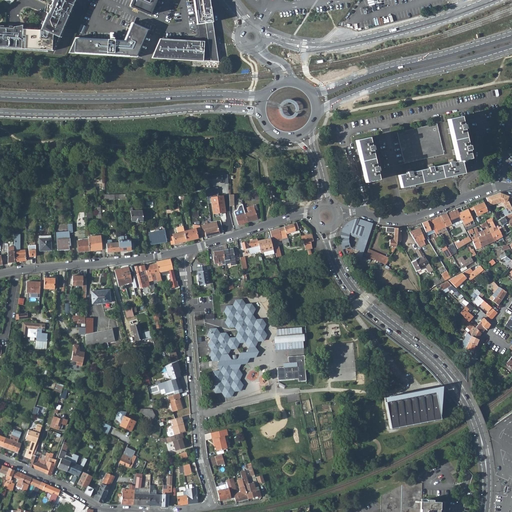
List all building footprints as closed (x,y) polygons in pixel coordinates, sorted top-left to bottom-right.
[(4,12),(11,4),(13,2),(10,0),(5,0),(0,5),(0,15),(1,15),(4,12)] [(0,48),(52,52),(74,0),(53,0),(51,6),(47,4),(46,14),(47,14),(40,31),(22,30),(22,27),(18,27),(13,28),(13,29),(0,28),(0,48)] [(133,0),(131,7),(151,16),(157,0),(133,0)] [(193,0),(196,21),(197,24),(198,24),(200,35),(199,43),(159,40),(155,49),(155,58),(201,61),(202,61),(204,60),(205,60),(207,59),(208,58),(210,57),(211,55),(212,53),(213,52),(214,50),(214,48),(214,46),(211,22),(212,22),(209,0),(193,0)] [(74,38),(74,54),(136,58),(148,31),(131,23),(125,37),(123,42),(74,38)] [(461,125),(459,116),(447,119),(456,162),(452,163),(452,161),(447,162),(448,164),(431,167),(431,166),(426,167),(426,168),(410,172),(410,170),(405,171),(406,173),(397,175),(400,188),(464,174),(462,167),(472,165),(470,159),(469,159),(467,151),(468,150),(467,146),(466,146),(462,129),(464,129),(463,125),(461,125)] [(443,154),(436,123),(397,132),(403,163),(443,154)] [(369,146),(367,137),(355,140),(364,182),(377,179),(375,171),(376,171),(376,166),(374,167),(370,150),(372,150),(371,145),(369,146)] [(208,189),(209,197),(219,195),(217,187),(208,189)] [(260,199),(259,191),(249,193),(251,201),(260,199)] [(490,206),(500,202),(501,203),(508,200),(509,196),(500,193),(486,198),(489,204),(490,206)] [(225,212),(223,197),(211,198),(213,214),(225,212)] [(503,203),(502,204),(505,209),(506,208),(507,210),(508,211),(510,210),(511,209),(509,201),(507,202),(503,203)] [(484,203),(473,208),(477,216),(487,211),(485,206),(484,203)] [(238,225),(248,222),(245,214),(244,211),(243,208),(242,206),(242,204),(239,205),(237,210),(234,212),(238,225)] [(248,222),(258,219),(255,211),(258,210),(256,205),(247,208),(248,212),(251,211),(251,212),(245,214),(248,222)] [(462,222),(464,224),(468,222),(473,220),(468,210),(464,212),(464,211),(463,212),(461,207),(457,209),(457,210),(461,220),(462,222)] [(143,220),(142,210),(131,211),(130,211),(132,221),(143,220)] [(448,214),(452,223),(454,226),(462,222),(461,220),(457,210),(448,214)] [(445,226),(452,223),(448,214),(447,213),(440,216),(445,226)] [(440,216),(436,218),(442,229),(443,231),(447,229),(445,226),(440,216)] [(431,221),(437,231),(442,229),(436,218),(431,221)] [(364,251),(373,224),(358,219),(357,222),(354,221),(347,225),(344,229),(343,232),(342,232),(341,237),(342,244),(344,249),(350,247),(350,246),(349,242),(349,239),(349,235),(350,232),(360,236),(360,238),(356,249),(364,251)] [(426,233),(433,229),(434,232),(435,233),(437,232),(438,234),(438,233),(437,231),(431,221),(430,220),(422,223),(426,233)] [(203,226),(206,237),(219,234),(216,223),(203,226)] [(299,229),(297,223),(280,228),(278,229),(281,237),(284,236),(283,234),(299,229)] [(184,232),(186,241),(198,239),(197,235),(201,233),(199,226),(193,225),(195,229),(184,232)] [(183,227),(176,228),(177,233),(175,234),(173,234),(173,236),(175,244),(186,241),(184,232),(183,227)] [(386,227),(386,232),(394,232),(394,240),(390,240),(390,246),(397,247),(400,241),(401,228),(386,227)] [(488,244),(482,231),(481,228),(477,230),(476,227),(473,228),(476,235),(481,247),(488,244)] [(498,239),(494,231),(493,229),(494,228),(493,227),(489,229),(494,241),(498,239)] [(499,229),(502,237),(507,234),(504,227),(499,229)] [(419,228),(410,232),(419,247),(424,244),(422,240),(424,239),(419,228)] [(281,237),(278,229),(270,231),(274,250),(276,257),(280,256),(279,249),(277,242),(282,241),(283,243),(289,242),(288,238),(282,240),(281,237)] [(484,230),(482,231),(488,244),(494,241),(489,229),(485,230),(484,230)] [(499,229),(494,231),(498,239),(502,237),(499,229)] [(166,242),(164,230),(148,233),(151,245),(166,242)] [(70,245),(69,238),(69,232),(68,232),(56,232),(57,249),(68,249),(68,245),(70,245)] [(311,242),(314,241),(312,234),(308,235),(309,236),(306,237),(307,243),(311,242)] [(449,245),(442,234),(439,235),(440,235),(445,244),(447,247),(449,245)] [(88,239),(89,251),(102,250),(100,235),(88,236),(88,239)] [(475,249),(481,247),(476,235),(474,236),(475,240),(472,241),(473,243),(475,249)] [(123,236),(118,236),(119,243),(120,251),(131,250),(130,240),(127,240),(127,236),(123,236)] [(456,247),(457,249),(465,244),(471,241),(469,236),(455,243),(456,247)] [(50,238),(38,239),(39,251),(51,250),(50,238)] [(258,241),(257,239),(256,239),(258,245),(259,245),(260,253),(273,249),(270,238),(258,241)] [(77,240),(78,252),(89,251),(88,239),(77,240)] [(259,251),(258,245),(256,239),(241,243),(242,250),(248,248),(250,254),(259,251)] [(7,252),(7,263),(15,262),(13,251),(8,251),(8,247),(12,246),(12,243),(3,243),(3,252),(7,252)] [(108,243),(106,244),(107,253),(120,251),(119,243),(113,243),(108,243)] [(453,243),(450,245),(447,247),(448,248),(450,252),(455,249),(454,248),(456,248),(453,243)] [(227,249),(226,244),(222,245),(225,263),(230,262),(231,265),(237,264),(234,248),(227,249)] [(219,251),(213,252),(214,258),(213,258),(214,264),(218,263),(218,266),(223,265),(222,264),(225,263),(222,245),(218,246),(219,251)] [(19,246),(19,250),(13,251),(15,262),(26,261),(24,246),(19,246)] [(411,262),(416,272),(425,267),(429,265),(420,249),(416,251),(420,258),(411,262)] [(372,259),(379,261),(385,264),(390,258),(373,251),(370,258),(372,259)] [(459,261),(463,268),(466,266),(473,262),(471,257),(464,261),(463,259),(459,261)] [(170,259),(156,261),(156,263),(160,276),(169,274),(172,288),(177,287),(176,285),(176,283),(175,281),(174,276),(170,259)] [(144,267),(148,279),(154,277),(155,282),(161,280),(160,276),(156,263),(144,267)] [(138,281),(136,274),(134,268),(134,266),(128,267),(132,281),(134,281),(135,282),(138,281)] [(148,281),(148,279),(144,267),(144,266),(139,267),(139,266),(134,268),(136,274),(138,281),(138,283),(139,288),(150,286),(148,281)] [(210,266),(197,268),(198,272),(197,272),(198,281),(197,281),(198,286),(209,284),(206,271),(210,270),(210,266)] [(465,275),(470,281),(484,270),(480,266),(473,272),(472,270),(465,275)] [(132,281),(128,267),(120,268),(125,284),(132,282),(132,281)] [(114,270),(118,286),(125,284),(120,268),(114,270)] [(495,283),(494,282),(485,271),(484,270),(481,272),(493,286),(495,283)] [(462,273),(449,280),(456,288),(466,278),(462,273)] [(439,280),(440,283),(450,277),(449,275),(439,280)] [(72,276),(71,285),(82,286),(82,288),(80,288),(80,297),(86,297),(86,289),(86,279),(83,279),(83,277),(72,276)] [(54,278),(44,278),(44,282),(44,289),(54,289),(54,278)] [(26,292),(40,293),(40,282),(27,281),(26,292)] [(439,291),(442,289),(442,291),(447,288),(449,291),(451,290),(453,293),(457,291),(447,281),(435,288),(437,289),(439,291)] [(494,292),(492,295),(493,297),(492,299),(490,298),(489,299),(498,306),(507,292),(499,287),(495,283),(493,286),(492,287),(492,291),(494,292)] [(91,292),(92,304),(110,303),(110,295),(112,295),(112,291),(109,292),(109,290),(91,292)] [(488,312),(485,315),(491,320),(497,313),(478,296),(477,297),(472,302),(478,307),(480,305),(488,312)] [(226,334),(220,334),(216,329),(210,330),(207,335),(211,340),(208,346),(212,351),(209,356),(213,361),(219,361),(222,365),(220,371),(214,372),(211,378),(214,383),(212,388),(216,393),(222,393),(225,397),(225,398),(226,398),(231,397),(235,392),(240,391),(243,385),(239,380),(242,375),(238,370),(232,370),(229,365),(231,360),(228,355),(230,349),(236,348),(239,344),(245,344),(249,349),(255,349),(257,343),(264,342),(267,336),(263,331),(266,326),(262,320),(255,321),(251,316),(255,311),(251,305),(246,305),(242,300),(236,300),(233,307),(227,307),(224,313),(228,318),(225,324),(228,328),(234,328),(238,333),(235,338),(229,339),(226,334)] [(471,311),(474,308),(469,303),(460,313),(462,314),(469,321),(473,317),(467,311),(469,309),(471,311)] [(131,308),(125,310),(127,318),(133,316),(132,313),(131,308)] [(458,318),(465,325),(469,321),(462,314),(458,318)] [(74,324),(74,323),(84,323),(84,316),(72,315),(72,324),(74,324)] [(85,317),(85,324),(91,323),(91,345),(104,343),(115,341),(112,329),(91,332),(92,317),(85,317)] [(490,324),(484,318),(480,323),(485,328),(487,330),(490,324)] [(42,324),(23,321),(21,336),(26,337),(26,336),(35,337),(35,338),(43,339),(44,333),(38,333),(39,330),(41,330),(42,324)] [(480,334),(481,333),(475,328),(473,326),(469,321),(465,325),(469,330),(467,333),(471,336),(477,339),(480,334)] [(485,328),(480,323),(475,328),(481,333),(480,334),(481,334),(485,328)] [(143,340),(138,324),(131,327),(136,342),(143,340)] [(301,327),(276,329),(277,335),(274,336),(275,350),(303,347),(302,340),(305,340),(304,333),(302,333),(301,327)] [(470,339),(468,342),(475,345),(476,345),(478,340),(477,339),(471,336),(467,333),(461,327),(459,329),(463,333),(460,338),(461,339),(464,340),(466,336),(470,339)] [(35,338),(34,345),(42,346),(43,339),(35,338)] [(466,348),(473,351),(475,345),(468,342),(466,348)] [(258,353),(255,349),(249,349),(245,344),(239,344),(236,348),(230,349),(228,355),(231,360),(229,365),(232,370),(238,370),(241,364),(246,364),(249,360),(255,359),(258,353)] [(71,352),(73,352),(71,361),(83,363),(84,353),(80,352),(79,345),(73,345),(71,352)] [(168,352),(171,362),(178,360),(175,350),(168,352)] [(511,351),(510,353),(511,354),(511,355),(503,365),(510,371),(511,369),(511,368),(511,351)] [(284,367),(277,368),(278,380),(298,378),(298,380),(306,380),(304,355),(289,356),(289,362),(284,362),(284,367)] [(178,361),(166,366),(168,375),(170,374),(172,379),(178,377),(181,376),(180,372),(181,371),(178,361)] [(172,379),(158,384),(160,390),(164,388),(166,393),(173,391),(175,395),(179,393),(184,392),(178,377),(172,379)] [(55,390),(61,392),(64,384),(57,383),(55,390)] [(407,393),(384,398),(391,429),(441,419),(436,395),(439,394),(438,388),(438,387),(424,390),(407,393)] [(173,412),(184,408),(179,393),(175,395),(172,395),(173,400),(170,401),(173,412)] [(151,408),(144,409),(141,413),(141,414),(153,419),(155,416),(153,412),(151,408)] [(131,430),(135,421),(124,416),(120,425),(131,430)] [(59,430),(59,429),(61,423),(63,424),(65,425),(67,421),(62,419),(62,420),(53,417),(50,427),(59,430)] [(173,431),(174,435),(182,433),(185,432),(181,417),(180,417),(169,420),(173,431)] [(110,426),(104,423),(100,431),(106,434),(110,426)] [(34,448),(41,427),(36,426),(35,429),(33,428),(32,431),(30,430),(28,429),(28,430),(26,436),(32,438),(26,455),(31,457),(34,448)] [(227,433),(226,429),(211,433),(212,438),(224,434),(227,433)] [(159,438),(161,443),(166,442),(166,443),(173,441),(176,451),(185,448),(184,443),(186,443),(182,433),(174,435),(168,437),(165,438),(159,438)] [(215,446),(216,451),(226,448),(224,436),(224,434),(212,438),(213,443),(214,442),(215,446)] [(2,447),(17,453),(21,444),(17,442),(9,439),(5,438),(2,447)] [(58,468),(66,471),(72,458),(71,457),(65,455),(66,452),(65,451),(66,448),(68,444),(64,442),(58,458),(61,459),(58,468)] [(28,466),(35,468),(38,458),(40,459),(40,458),(35,456),(37,449),(34,448),(31,457),(28,466)] [(65,455),(71,457),(73,450),(66,448),(65,451),(66,452),(65,455)] [(119,463),(130,468),(135,458),(136,456),(133,455),(132,457),(128,455),(129,453),(124,451),(119,462),(119,463)] [(46,457),(41,455),(40,458),(40,459),(38,458),(35,468),(45,473),(48,465),(46,464),(47,461),(48,461),(50,454),(48,453),(46,457)] [(45,473),(50,475),(56,460),(52,458),(53,454),(50,453),(50,454),(48,461),(47,461),(46,464),(48,465),(45,473)] [(83,458),(80,466),(73,463),(76,455),(74,454),(72,458),(66,471),(79,476),(86,460),(83,458)] [(215,456),(217,465),(224,463),(223,459),(223,457),(222,454),(215,456)] [(0,475),(2,477),(1,481),(1,482),(0,485),(3,486),(4,483),(6,477),(10,468),(0,464),(0,475)] [(183,466),(184,473),(184,476),(192,474),(189,464),(183,466)] [(10,468),(6,477),(4,483),(8,484),(7,489),(9,489),(13,490),(15,484),(11,483),(13,480),(10,479),(14,470),(10,468)] [(258,489),(258,487),(254,488),(253,482),(248,484),(244,470),(240,471),(242,480),(246,493),(255,490),(258,489)] [(28,486),(31,478),(16,471),(13,477),(19,479),(18,482),(17,484),(22,487),(21,488),(27,490),(28,486)] [(86,488),(87,486),(91,479),(91,478),(92,477),(83,473),(78,484),(86,488)] [(109,487),(114,476),(113,476),(106,473),(101,484),(109,487)] [(41,482),(31,478),(28,486),(27,490),(26,491),(32,494),(33,491),(37,492),(39,488),(41,482)] [(172,478),(168,478),(167,483),(163,483),(163,488),(163,495),(162,506),(168,506),(168,495),(171,495),(172,488),(172,478)] [(226,480),(227,484),(216,487),(217,489),(220,500),(234,497),(232,490),(229,479),(226,480)] [(242,480),(237,482),(241,494),(235,496),(237,501),(247,498),(246,493),(242,480)] [(39,488),(53,494),(52,497),(56,499),(60,490),(41,482),(39,488)] [(381,495),(380,511),(444,511),(445,502),(433,501),(433,499),(427,499),(426,501),(421,501),(422,483),(405,482),(381,495)] [(95,499),(103,503),(109,487),(101,484),(95,499)] [(149,505),(162,506),(163,495),(156,494),(154,494),(154,490),(154,485),(149,485),(149,488),(149,494),(149,505)] [(198,503),(196,488),(192,488),(191,485),(186,485),(186,489),(186,491),(188,504),(198,503)] [(84,493),(90,496),(93,489),(87,486),(86,488),(84,493)] [(255,490),(246,493),(247,498),(256,496),(257,498),(261,497),(258,489),(255,490)] [(66,502),(71,505),(82,511),(85,505),(60,490),(56,499),(55,499),(64,504),(64,503),(66,502)] [(177,496),(178,505),(188,504),(186,491),(184,492),(184,495),(177,496)] [(121,504),(133,504),(134,493),(122,492),(121,504)] [(149,494),(134,493),(133,504),(149,505),(149,494)]
